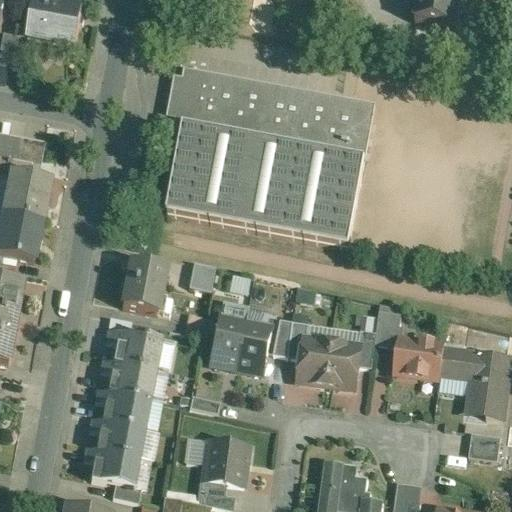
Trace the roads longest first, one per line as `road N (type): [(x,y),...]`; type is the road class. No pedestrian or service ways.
road 1 (residential): [(28,511),(101,126)]
road 2 (unknown): [(344,68),(122,24)]
road 3 (residential): [(281,511),(294,418),(414,438)]
road 4 (residential): [(101,126),(127,0)]
